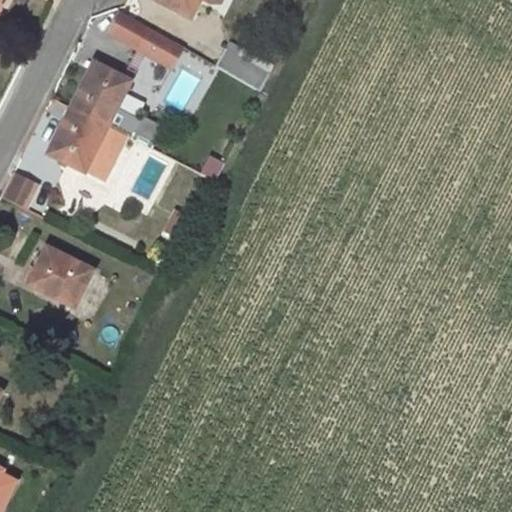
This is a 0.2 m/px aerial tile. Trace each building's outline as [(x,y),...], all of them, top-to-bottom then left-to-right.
[(156,0),(189,17),(197,1),(199,2),(200,0),(156,0)] [(269,75),(238,56),(242,50),(229,43),(215,66),(260,92),(269,75)] [(86,172),(98,147),(101,143),(98,142),(114,112),(116,113),(131,83),(94,64),(48,155),(85,173),(86,172)] [(98,147),(86,172),(104,181),(117,156),(98,147)] [(94,272),(47,249),(29,285),(59,300),(60,298),(77,306),(94,272)] [(153,255),(146,269),(164,278),(171,264),(153,255)] [(0,468),(0,511),(1,511),(16,482),(1,475),(4,471),(0,468)]
